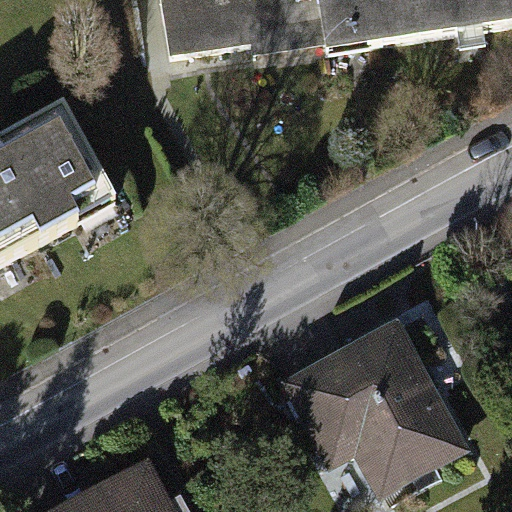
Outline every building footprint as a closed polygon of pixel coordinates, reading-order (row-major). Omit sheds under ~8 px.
[(159,0),(170,62),(250,49),(251,59),(323,47),(315,0),(159,0)] [(511,0),(315,0),(323,47),(325,56),(511,25),(511,0)] [(0,266),(108,205),(55,111),(0,141),(0,266)] [(379,507),(472,456),(398,324),(281,388),(330,476),(354,463),(379,507)] [(171,511),(148,467),(61,511),(171,511)]
